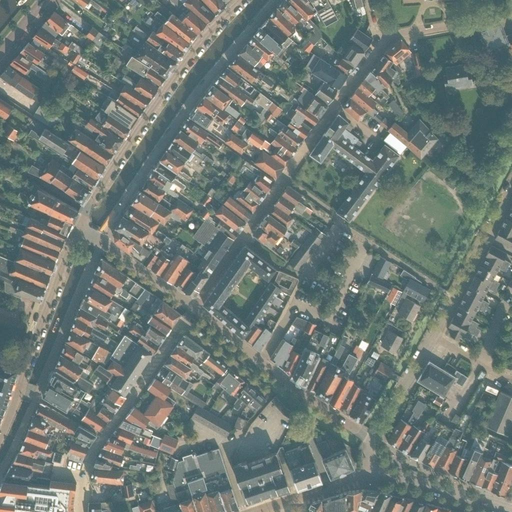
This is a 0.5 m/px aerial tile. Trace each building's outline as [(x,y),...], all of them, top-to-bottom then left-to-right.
[(103,8),(92,0),(74,0),(85,7),(88,2),(101,11),(103,8)] [(141,4),(135,0),(131,0),(129,3),(136,9),(141,4)] [(180,0),(183,3),(183,4),(191,10),(206,24),(215,16),(197,0),(186,0),(187,0),(186,0),(180,0)] [(202,0),(216,15),(226,6),(220,0),(202,0)] [(309,33),(311,35),(314,32),(312,30),(314,28),(306,20),(285,0),(283,0),(276,9),(292,24),(293,25),(299,20),(310,31),(309,33)] [(313,14),(299,0),(285,0),(306,20),(313,14)] [(299,0),(313,14),(315,11),(316,13),(318,12),(316,10),(315,7),(313,8),(307,2),(310,1),(310,0),(299,0)] [(310,0),(310,1),(315,7),(316,10),(318,12),(326,26),(327,26),(325,23),(336,17),(337,20),(338,20),(331,7),(328,9),(324,3),(328,1),(327,0),(310,0)] [(352,0),(354,8),(364,4),(363,0),(352,0)] [(284,33),(287,36),(288,35),(292,36),(295,32),(295,28),(296,27),(293,25),(292,24),(276,9),(268,18),(284,33)] [(197,34),(206,24),(191,10),(182,22),(193,31),(197,34)] [(74,35),(78,31),(71,24),(54,11),(39,29),(54,38),(58,33),(61,35),(67,29),(74,35)] [(112,14),(108,12),(102,19),(106,23),(112,14)] [(155,15),(157,17),(165,23),(186,41),(190,44),(197,34),(193,31),(182,22),(172,14),(167,21),(165,19),(166,19),(158,12),(155,15)] [(165,23),(157,17),(153,21),(162,27),(157,33),(184,53),(190,44),(186,41),(165,23)] [(254,35),(274,52),(280,58),(287,49),(286,48),(292,41),(287,36),(284,33),(268,18),(254,35)] [(508,45),(511,42),(511,34),(506,36),(500,20),(477,29),(486,52),(508,44),(508,45)] [(147,35),(136,26),(133,31),(144,39),(147,35)] [(102,48),(109,40),(99,32),(93,27),(86,35),(89,37),(92,40),(102,48)] [(64,44),(54,38),(39,29),(32,38),(48,49),(53,42),(59,46),(57,49),(65,55),(69,48),(64,44)] [(356,46),(365,35),(357,29),(349,41),(356,46)] [(173,59),(177,62),(184,53),(157,33),(154,31),(147,41),(173,59)] [(254,35),(247,44),(239,53),(255,65),(253,67),(264,76),(269,71),(268,70),(257,61),(262,55),(267,60),(272,54),(275,57),(273,59),(282,67),(285,63),(280,58),(274,52),(254,35)] [(372,40),(365,35),(356,46),(364,52),(372,40)] [(389,66),(398,73),(399,73),(402,71),(397,64),(411,53),(401,40),(385,53),(392,62),(389,66)] [(173,59),(147,41),(144,45),(139,52),(125,42),(121,47),(123,49),(133,56),(135,57),(167,76),(177,62),(173,59)] [(85,50),(72,42),(69,47),(81,55),(85,50)] [(44,54),(28,43),(20,52),(48,71),(50,67),(40,60),(44,54)] [(103,49),(108,52),(108,53),(112,48),(107,44),(103,49)] [(354,66),(343,58),(338,55),(339,55),(332,48),(328,44),(324,48),(329,52),(336,58),(331,65),(348,76),(354,66)] [(343,58),(354,66),(364,52),(353,44),(343,58)] [(167,76),(135,57),(133,56),(123,49),(122,52),(131,58),(127,64),(160,85),(167,76)] [(81,56),(75,52),(70,60),(76,64),(81,56)] [(418,53),(412,54),(415,66),(415,69),(421,68),(418,53)] [(10,64),(25,74),(29,67),(36,72),(35,74),(44,80),(48,74),(18,54),(10,64)] [(264,76),(253,67),(238,55),(229,65),(251,82),(256,77),(260,81),(264,76)] [(383,55),(370,72),(384,85),(386,86),(391,79),(398,85),(400,83),(398,73),(389,66),(392,62),(383,55)] [(87,60),(81,57),(78,63),(84,66),(87,60)] [(122,62),(115,58),(113,62),(120,67),(122,62)] [(322,79),(324,80),(338,90),(348,76),(331,65),(320,58),(311,71),(314,73),(322,79)] [(445,88),(472,84),(469,69),(466,69),(465,64),(446,68),(447,75),(443,76),(445,88)] [(50,96),(39,89),(22,77),(8,66),(0,75),(0,76),(4,79),(40,104),(41,105),(40,106),(33,116),(45,123),(51,127),(54,122),(55,123),(58,118),(49,112),(42,107),(50,96)] [(252,99),(257,102),(263,95),(258,91),(255,88),(250,94),(240,86),(244,80),(240,78),(227,68),(220,76),(252,99)] [(389,97),(381,88),(384,85),(370,72),(370,71),(365,79),(385,98),(387,99),(389,97)] [(269,73),(265,78),(272,85),(277,80),(269,73)] [(322,79),(314,73),(311,79),(319,84),(322,79)] [(495,88),(484,74),(474,82),(486,95),(495,88)] [(105,84),(90,75),(86,81),(101,91),(105,84)] [(134,89),(151,99),(158,88),(141,77),(137,85),(133,83),(134,81),(125,75),(121,81),(126,84),(134,89)] [(220,76),(213,85),(233,99),(241,105),(246,99),(248,100),(247,101),(254,106),(257,102),(252,99),(220,76)] [(385,98),(365,79),(358,87),(375,101),(378,96),(385,102),(388,100),(387,99),(385,98)] [(314,96),(327,106),(338,90),(324,80),(314,96)] [(151,99),(134,89),(126,84),(120,94),(144,109),(151,99)] [(228,105),(233,99),(213,85),(205,95),(236,118),(240,113),(228,105)] [(278,86),(276,88),(279,90),(278,91),(290,102),(293,97),(278,86)] [(56,87),(53,92),(60,97),(63,92),(56,87)] [(302,93),(297,101),(300,105),(318,119),(327,106),(314,96),(301,87),(298,90),(302,93)] [(350,98),(366,111),(373,117),(388,129),(392,124),(384,117),(383,119),(377,114),(378,113),(372,108),(376,102),(375,101),(358,87),(350,98)] [(60,97),(53,92),(50,96),(42,107),(49,112),(56,101),(60,97)] [(138,117),(144,109),(120,94),(116,102),(119,104),(138,117)] [(266,117),(265,118),(268,121),(269,121),(272,117),(279,108),(277,107),(263,95),(257,102),(269,112),(266,117)] [(131,128),(138,117),(119,104),(116,102),(108,97),(101,108),(102,109),(131,128)] [(196,107),(221,125),(228,115),(203,97),(196,107)] [(304,139),(318,119),(300,105),(297,101),(296,100),(293,97),(290,102),(297,108),(296,110),(293,108),(290,108),(285,114),(286,116),(292,121),(289,125),(287,127),(299,136),(304,139)] [(12,107),(0,98),(0,115),(5,118),(12,107)] [(366,111),(350,98),(343,108),(357,121),(364,113),(366,111)] [(404,113),(394,100),(388,105),(398,117),(404,113)] [(223,126),(221,125),(196,107),(194,110),(189,117),(205,128),(209,124),(219,131),(220,130),(223,126)] [(93,120),(102,126),(123,140),(131,128),(102,109),(93,120)] [(263,122),(265,118),(266,117),(261,113),(260,114),(255,110),(252,114),(263,122)] [(331,146),(343,129),(348,121),(338,114),(310,154),(320,162),(331,146)] [(76,120),(85,126),(119,147),(123,140),(102,126),(93,120),(91,118),(88,123),(78,116),(76,120)] [(241,117),(237,121),(243,125),(246,121),(241,117)] [(188,119),(180,130),(199,143),(199,142),(201,143),(205,138),(214,145),(219,149),(223,144),(188,119)] [(437,139),(419,119),(408,133),(395,122),(388,130),(421,159),(437,139)] [(297,149),(304,139),(299,136),(287,127),(277,120),(275,123),(282,129),(278,134),(297,149)] [(237,121),(234,125),(231,129),(237,133),(243,125),(237,121)] [(19,133),(8,125),(2,133),(14,141),(19,133)] [(85,126),(84,129),(95,137),(96,135),(98,136),(95,141),(114,154),(119,147),(85,126)] [(69,144),(45,128),(40,137),(36,134),(37,134),(35,133),(35,132),(31,130),(29,134),(61,155),(62,155),(98,179),(105,167),(78,149),(76,152),(77,154),(78,154),(73,160),(63,153),(69,144)] [(271,144),(276,148),(291,158),(297,149),(278,134),(270,128),(268,130),(269,131),(269,132),(276,137),(271,144)] [(114,154),(95,141),(76,129),(68,139),(107,165),(114,154)] [(241,136),(245,138),(250,142),(251,141),(262,150),(263,148),(266,150),(264,152),(268,155),(274,148),(253,132),(252,132),(247,129),(241,136)] [(357,140),(343,129),(331,146),(366,172),(336,213),(348,221),(398,156),(384,145),(372,161),(357,150),(362,143),(357,140)] [(199,143),(180,130),(174,140),(201,160),(211,166),(214,162),(202,154),(201,155),(194,150),(199,143)] [(225,142),(234,148),(242,154),(248,144),(250,142),(245,138),(243,141),(232,133),(225,142)] [(401,142),(392,135),(386,143),(395,151),(401,142)] [(174,140),(167,150),(185,163),(200,174),(203,169),(203,168),(198,164),(201,160),(174,140)] [(276,148),(270,157),(285,167),(291,158),(276,148)] [(167,150),(160,161),(178,173),(190,181),(192,178),(183,172),(182,173),(180,171),(185,163),(167,150)] [(270,157),(262,151),(254,163),(276,178),(284,167),(270,157)] [(227,163),(231,166),(238,156),(234,153),(227,163)] [(52,159),(49,163),(57,168),(60,164),(52,159)] [(178,173),(160,161),(154,170),(173,183),(183,190),(186,186),(174,177),(178,173)] [(262,191),(266,194),(274,181),(260,171),(245,161),(243,165),(257,175),(252,183),(262,191)] [(57,168),(49,163),(43,172),(32,165),(29,172),(39,178),(50,183),(51,181),(83,202),(91,190),(59,170),(57,168)] [(62,165),(59,170),(91,190),(98,179),(79,167),(73,163),(69,169),(62,165)] [(242,165),(238,172),(241,174),(246,168),(242,165)] [(154,170),(148,179),(166,191),(176,198),(179,194),(170,188),(173,183),(154,170)] [(237,179),(231,174),(227,180),(233,184),(237,179)] [(221,181),(215,177),(214,177),(211,181),(217,186),(221,181)] [(148,179),(140,191),(170,210),(173,206),(161,198),(166,191),(148,179)] [(235,199),(252,214),(266,194),(262,191),(252,183),(250,181),(243,191),(242,190),(241,191),(240,191),(238,191),(233,198),(235,199)] [(288,186),(281,195),(303,211),(306,208),(297,201),(302,195),(288,186)] [(212,199),(213,197),(216,193),(217,192),(211,188),(207,194),(212,199)] [(45,210),(45,211),(52,214),(73,223),(78,212),(38,189),(35,194),(32,193),(29,197),(20,192),(18,197),(19,197),(25,200),(45,210)] [(170,210),(140,191),(132,203),(164,224),(170,215),(178,221),(181,217),(186,220),(193,210),(178,199),(173,206),(170,210)] [(216,193),(213,197),(222,204),(245,223),(252,214),(235,199),(233,198),(229,195),(224,201),(223,200),(223,199),(216,193)] [(206,207),(208,203),(212,199),(208,195),(201,203),(206,207)] [(303,211),(281,195),(275,205),(287,215),(292,209),(300,215),(303,211)] [(208,203),(206,207),(210,211),(215,214),(222,219),(239,232),(245,223),(222,204),(217,210),(213,207),(208,203)] [(275,205),(267,215),(286,229),(293,219),(287,215),(275,205)] [(152,235),(165,243),(165,242),(168,244),(171,240),(159,231),(158,231),(157,231),(157,232),(153,230),(157,224),(130,207),(123,217),(146,231),(152,235)] [(306,208),(303,211),(309,215),(312,211),(306,207),(306,208)] [(211,212),(206,209),(201,216),(205,219),(208,216),(211,212)] [(46,225),(67,235),(73,223),(52,214),(46,225)] [(271,229),(281,236),(286,229),(267,215),(259,225),(263,228),(268,232),(271,229)] [(205,219),(205,220),(207,222),(233,240),(239,232),(222,219),(221,219),(217,224),(211,220),(212,219),(210,217),(208,216),(205,219)] [(115,229),(118,230),(138,244),(146,231),(123,217),(115,229)] [(30,218),(26,226),(41,233),(42,232),(65,241),(67,235),(46,225),(30,218)] [(511,221),(506,218),(500,228),(511,234),(511,221)] [(205,220),(193,237),(202,244),(208,248),(221,258),(233,240),(207,222),(205,220)] [(271,229),(268,232),(263,228),(259,225),(252,235),(271,249),(281,236),(271,229)] [(17,229),(15,233),(22,236),(22,234),(61,250),(65,241),(42,232),(41,233),(26,226),(24,232),(17,229)] [(313,233),(322,240),(328,231),(325,229),(322,232),(316,228),(313,233)] [(511,234),(500,228),(495,239),(510,247),(511,243),(511,234)] [(131,256),(142,263),(150,252),(138,244),(118,230),(114,237),(115,241),(132,255),(131,256)] [(146,231),(138,244),(150,252),(154,246),(160,250),(160,249),(165,243),(152,235),(146,231)] [(322,240),(313,233),(309,238),(318,245),(322,240)] [(20,249),(56,262),(60,250),(25,237),(22,244),(20,249)] [(318,245),(309,238),(305,243),(314,250),(318,245)] [(294,239),(291,243),(297,247),(301,243),(294,239)] [(314,250),(305,243),(301,248),(310,255),(314,250)] [(208,248),(202,244),(199,247),(203,250),(202,252),(205,254),(201,259),(202,260),(214,268),(221,258),(208,248)] [(159,259),(151,270),(161,276),(175,256),(170,253),(169,255),(163,251),(160,249),(160,250),(154,246),(150,252),(159,259)] [(244,322),(224,307),(220,304),(224,299),(248,265),(268,280),(275,269),(244,246),(212,291),(203,304),(243,337),(252,344),(262,330),(256,326),(251,323),(254,320),(248,316),(244,322)] [(491,246),(486,256),(508,268),(510,263),(504,260),(506,254),(491,246)] [(310,255),(301,248),(297,254),(306,261),(310,255)] [(51,274),(56,262),(20,249),(18,254),(16,260),(51,274)] [(150,252),(142,263),(151,270),(159,259),(150,252)] [(185,267),(188,262),(176,254),(175,256),(161,276),(174,284),(185,267)] [(306,261),(297,254),(293,259),(302,266),(306,261)] [(0,270),(1,271),(45,290),(50,276),(13,262),(0,256),(0,270)] [(508,268),(486,256),(480,266),(496,274),(499,268),(505,272),(508,268)] [(376,265),(386,271),(390,263),(385,260),(380,257),(376,265)] [(102,259),(95,273),(120,289),(121,288),(127,277),(102,259)] [(302,266),(293,259),(289,264),(298,271),(302,266)] [(196,268),(200,270),(208,276),(214,268),(202,260),(196,268)] [(382,280),(386,271),(376,265),(372,274),(382,280)] [(496,274),(480,266),(475,276),(497,288),(499,283),(493,280),(496,274)] [(184,291),(192,279),(196,274),(185,267),(174,284),(184,291)] [(192,279),(184,291),(192,297),(195,296),(208,276),(200,270),(193,280),(192,279)] [(404,291),(408,293),(422,301),(428,290),(418,284),(419,281),(415,279),(416,277),(403,270),(400,276),(407,279),(407,278),(410,280),(404,291)] [(45,290),(1,271),(0,272),(0,278),(7,282),(7,293),(8,292),(18,296),(19,293),(41,302),(45,290)] [(297,280),(296,279),(296,278),(279,271),(274,285),(280,289),(280,290),(290,296),(294,289),(298,282),(298,281),(297,280)] [(95,273),(89,287),(110,299),(115,292),(127,299),(130,295),(128,294),(120,289),(95,273)] [(392,285),(371,276),(367,284),(388,293),(392,285)] [(497,288),(475,276),(470,286),(485,294),(488,288),(495,292),(497,288)] [(136,282),(128,294),(130,295),(137,299),(140,297),(146,289),(136,282)] [(280,289),(274,285),(271,283),(264,293),(280,304),(282,301),(275,297),(280,290),(280,289)] [(485,294),(470,286),(464,296),(486,308),(489,304),(482,300),(485,294)] [(89,287),(84,298),(88,301),(106,310),(120,319),(124,321),(130,312),(124,308),(121,306),(110,299),(89,287)] [(402,292),(393,288),(388,296),(397,301),(402,292)] [(264,293),(259,300),(269,306),(272,302),(278,307),(280,304),(264,293)] [(486,308),(464,296),(459,306),(474,315),(477,309),(484,312),(486,308)] [(137,300),(136,302),(141,306),(145,301),(140,297),(137,299),(137,300)] [(88,301),(84,298),(80,308),(97,317),(99,313),(108,319),(107,320),(117,325),(120,319),(106,310),(88,301)] [(411,321),(419,306),(406,299),(403,306),(405,307),(400,315),(411,321)] [(269,306),(259,300),(253,308),(263,315),(266,310),(273,314),(275,311),(269,306)] [(162,302),(153,315),(172,328),(180,315),(162,302)] [(139,306),(135,303),(131,309),(135,312),(139,306)] [(474,315),(459,306),(454,316),(476,328),(478,324),(471,320),(474,315)] [(253,308),(248,316),(254,320),(251,323),(256,326),(263,315),(253,308)] [(79,310),(76,317),(96,329),(97,326),(105,330),(108,325),(79,310)] [(147,322),(151,325),(166,336),(172,328),(153,315),(152,315),(147,322)] [(476,328),(454,316),(448,327),(453,329),(450,336),(458,340),(459,338),(463,340),(464,338),(469,341),(473,335),(476,337),(480,330),(476,328)] [(76,317),(71,330),(87,339),(91,332),(97,335),(96,336),(105,341),(108,337),(100,331),(96,329),(76,317)] [(305,331),(309,322),(297,317),(292,324),(300,326),(299,329),(305,331)] [(264,327),(262,330),(252,344),(261,351),(269,338),(276,324),(269,319),(266,324),(270,327),(268,330),(264,327)] [(309,322),(305,331),(311,334),(315,325),(309,322)] [(137,323),(135,326),(144,333),(143,334),(156,343),(160,346),(166,336),(151,325),(146,332),(142,329),(143,328),(137,323)] [(140,338),(137,343),(139,345),(152,353),(154,355),(160,346),(156,343),(143,334),(144,333),(135,326),(131,332),(140,338)] [(359,349),(355,357),(357,359),(359,360),(364,351),(365,352),(376,331),(369,327),(357,348),(359,349)] [(87,339),(71,330),(66,341),(92,357),(92,358),(96,361),(100,364),(104,366),(112,353),(87,339)] [(305,385),(328,336),(314,330),(302,357),(292,377),(305,385)] [(394,353),(402,338),(389,331),(386,338),(388,339),(383,347),(394,353)] [(341,338),(336,336),(330,333),(328,336),(305,385),(315,393),(332,364),(340,345),(341,338)] [(115,390),(124,396),(152,353),(139,345),(137,343),(125,335),(110,358),(113,360),(108,368),(114,373),(107,383),(107,384),(110,387),(111,387),(115,390)] [(195,356),(221,376),(228,368),(204,349),(184,335),(177,345),(194,356),(195,356)] [(341,338),(340,345),(332,364),(315,393),(328,401),(338,383),(345,371),(349,373),(357,359),(355,357),(349,354),(341,369),(335,365),(345,347),(344,347),(348,338),(343,335),(341,338)] [(283,369),(291,351),(296,339),(293,338),(290,345),(284,340),(270,359),(283,369)] [(65,344),(61,355),(78,366),(82,360),(83,360),(82,361),(89,365),(92,360),(85,356),(85,357),(65,344)] [(177,345),(171,355),(191,369),(192,369),(195,371),(200,375),(203,372),(197,368),(198,367),(192,362),(191,364),(189,363),(194,356),(177,345)] [(283,369),(292,377),(302,357),(291,351),(283,369)] [(61,355),(56,366),(60,369),(83,383),(85,380),(79,376),(84,369),(78,366),(61,355)] [(191,369),(171,355),(165,363),(187,379),(187,378),(190,379),(192,377),(189,376),(187,375),(191,369)] [(468,378),(456,371),(453,375),(429,361),(416,381),(444,398),(452,384),(461,389),(468,378)] [(385,382),(392,368),(381,362),(373,375),(385,382)] [(0,420),(7,402),(17,370),(0,364),(0,420)] [(114,373),(99,364),(93,373),(107,383),(114,373)] [(74,386),(86,392),(88,394),(94,386),(85,380),(83,383),(60,369),(56,366),(53,373),(73,385),(74,386)] [(197,406),(201,408),(205,403),(188,392),(192,385),(191,384),(188,382),(163,366),(155,377),(181,395),(198,406),(197,406)] [(228,368),(221,376),(212,388),(215,390),(219,384),(225,389),(236,375),(228,368)] [(338,383),(328,401),(338,408),(349,390),(352,384),(352,383),(353,381),(347,377),(349,373),(345,371),(338,383)] [(201,376),(208,381),(211,377),(204,372),(201,376)] [(68,396),(80,402),(82,400),(81,399),(86,392),(74,386),(73,385),(53,373),(49,383),(68,396)] [(233,402),(235,403),(238,398),(243,393),(241,391),(247,385),(236,375),(225,389),(233,395),(236,398),(233,402)] [(157,395),(172,406),(175,402),(166,396),(171,389),(155,378),(147,388),(157,395)] [(80,402),(68,396),(49,383),(42,396),(67,411),(70,405),(75,409),(72,414),(81,420),(83,416),(84,414),(76,409),(80,402)] [(361,394),(363,391),(364,390),(358,387),(352,383),(352,384),(349,390),(338,408),(349,416),(361,394)] [(257,393),(247,385),(241,391),(243,393),(238,398),(235,403),(232,406),(237,410),(241,405),(240,404),(242,401),(243,401),(247,405),(257,393)] [(115,390),(111,387),(110,387),(104,394),(106,395),(106,396),(110,398),(120,405),(126,398),(124,396),(115,390)] [(361,394),(349,416),(361,424),(375,398),(363,391),(361,394)] [(511,430),(511,396),(500,391),(485,426),(509,437),(511,430)] [(266,400),(257,393),(247,405),(253,410),(255,408),(257,410),(266,400)] [(114,414),(120,405),(110,398),(106,396),(106,395),(97,407),(97,408),(99,409),(100,410),(104,406),(110,411),(114,414)] [(166,416),(172,406),(157,395),(150,404),(166,416)] [(287,409),(275,396),(271,400),(283,414),(294,421),(297,416),(287,409)] [(444,401),(437,397),(433,402),(440,407),(444,401)] [(76,409),(84,414),(83,416),(81,420),(100,431),(107,422),(89,410),(91,408),(89,407),(91,405),(92,404),(90,403),(89,402),(88,401),(87,403),(82,400),(80,402),(76,409)] [(387,442),(398,449),(401,444),(413,426),(420,414),(425,405),(419,401),(412,411),(414,412),(407,424),(400,420),(387,442)] [(82,462),(84,458),(88,447),(90,445),(77,440),(71,438),(71,439),(67,437),(65,439),(63,438),(65,431),(71,420),(42,404),(40,404),(39,404),(39,405),(34,415),(29,428),(51,436),(51,437),(55,438),(55,439),(57,440),(58,444),(63,443),(70,446),(67,455),(69,457),(68,458),(82,463),(82,462)] [(143,414),(159,425),(166,416),(150,404),(143,414)] [(94,406),(91,405),(89,407),(91,408),(89,410),(107,422),(114,414),(110,411),(104,406),(100,410),(99,409),(97,408),(97,407),(94,406)] [(203,410),(201,408),(197,406),(191,418),(197,421),(203,410)] [(149,429),(151,426),(156,429),(159,425),(143,414),(133,407),(125,417),(132,422),(143,427),(149,429)] [(197,421),(203,424),(209,413),(203,410),(197,421)] [(209,413),(203,424),(208,427),(215,416),(209,413)] [(451,422),(456,425),(461,418),(456,414),(451,422)] [(208,427),(214,431),(220,419),(215,416),(208,427)] [(240,430),(247,421),(246,420),(240,417),(238,416),(234,427),(240,430)] [(149,429),(143,427),(132,422),(124,419),(118,427),(136,434),(138,435),(140,430),(143,432),(143,433),(151,436),(153,431),(149,429)] [(220,434),(226,423),(220,419),(214,431),(220,434)] [(410,455),(422,461),(424,456),(444,425),(433,419),(431,422),(430,424),(410,455)] [(77,440),(90,445),(92,441),(96,435),(79,425),(71,420),(65,431),(73,435),(75,431),(79,434),(77,440)] [(398,449),(410,455),(430,424),(426,421),(425,422),(423,424),(424,425),(420,430),(413,426),(401,444),(398,449)] [(232,426),(226,423),(220,434),(226,437),(232,426)] [(453,431),(444,425),(424,456),(422,461),(433,466),(453,431)] [(131,443),(136,434),(118,427),(110,437),(131,443)] [(29,428),(24,441),(29,443),(51,450),(55,439),(55,438),(51,437),(51,436),(29,428)] [(448,472),(461,442),(459,441),(463,432),(455,428),(450,437),(449,437),(435,466),(448,472)] [(484,441),(485,441),(487,436),(478,432),(476,437),(476,438),(484,441)] [(164,435),(162,439),(161,442),(175,447),(178,441),(164,435)] [(322,459),(325,465),(330,478),(339,474),(340,475),(345,473),(345,472),(353,468),(345,449),(332,454),(326,440),(323,441),(321,435),(313,438),(316,444),(322,459)] [(152,440),(150,445),(158,448),(161,442),(162,439),(154,436),(152,440)] [(110,437),(102,448),(121,455),(124,447),(128,449),(156,458),(157,452),(130,445),(131,443),(110,437)] [(467,462),(459,477),(469,481),(480,458),(485,448),(487,442),(485,441),(484,441),(476,438),(476,437),(475,437),(473,443),(470,451),(468,456),(469,457),(468,459),(467,459),(466,461),(467,462)] [(468,456),(470,451),(463,448),(466,441),(462,439),(461,442),(448,472),(459,477),(467,462),(466,461),(467,459),(468,459),(469,457),(468,456)] [(29,443),(24,441),(21,447),(19,452),(37,458),(38,452),(50,456),(53,457),(52,463),(60,465),(62,462),(64,455),(51,450),(29,443)] [(161,442),(158,448),(172,454),(175,447),(161,442)] [(309,445),(285,453),(283,447),(280,448),(277,453),(281,465),(288,462),(297,490),(322,481),(309,445)] [(121,455),(102,448),(97,459),(119,466),(123,456),(121,455)] [(219,448),(180,461),(192,497),(205,493),(211,511),(233,511),(239,510),(219,448)] [(480,458),(469,481),(481,486),(483,481),(492,461),(485,458),(489,450),(485,448),(480,458)] [(493,458),(499,461),(503,462),(505,463),(507,457),(496,452),(493,458)] [(288,489),(276,453),(265,456),(265,458),(247,464),(246,462),(233,466),(246,506),(259,502),(259,499),(288,489)] [(11,466),(32,471),(42,474),(45,463),(38,460),(17,454),(11,466)] [(169,468),(176,470),(178,462),(178,460),(172,458),(169,468)] [(494,473),(499,461),(493,458),(492,461),(483,481),(481,486),(491,490),(498,474),(494,473)] [(118,470),(119,466),(97,459),(93,467),(118,470)] [(196,511),(192,497),(180,461),(178,462),(173,482),(175,489),(178,500),(180,504),(182,511),(196,511)] [(511,475),(511,465),(505,463),(503,462),(498,474),(491,490),(504,496),(511,475)] [(30,480),(32,471),(11,466),(4,478),(6,479),(6,480),(24,482),(30,483),(49,485),(50,479),(37,477),(36,480),(30,480)] [(118,470),(93,467),(91,479),(107,481),(107,482),(122,483),(124,471),(118,470)] [(74,511),(73,505),(76,483),(50,480),(49,486),(3,480),(2,480),(0,484),(0,511),(74,511)] [(123,498),(134,496),(132,484),(121,485),(123,498)] [(174,501),(178,500),(175,489),(170,491),(174,501)] [(357,511),(359,511),(362,500),(365,490),(347,492),(349,511),(357,511)] [(362,500),(359,511),(357,511),(366,511),(367,511),(368,511),(369,508),(374,509),(380,492),(365,490),(362,500)] [(349,511),(347,492),(335,496),(336,501),(337,511),(349,511)] [(366,511),(385,511),(392,495),(380,492),(374,509),(369,508),(368,511),(367,511),(366,511)] [(192,497),(196,511),(211,511),(205,493),(192,497)] [(396,511),(403,498),(392,495),(385,511),(396,511)] [(337,511),(336,501),(335,496),(322,500),(323,511),(337,511)] [(409,511),(414,501),(403,498),(396,511),(409,511)] [(112,511),(112,509),(112,508),(112,501),(101,503),(89,504),(88,511),(152,511),(156,511),(152,500),(138,505),(140,511),(112,511)] [(310,506),(310,511),(323,511),(322,500),(311,503),(310,506)] [(422,511),(426,504),(414,501),(409,511),(422,511)]
